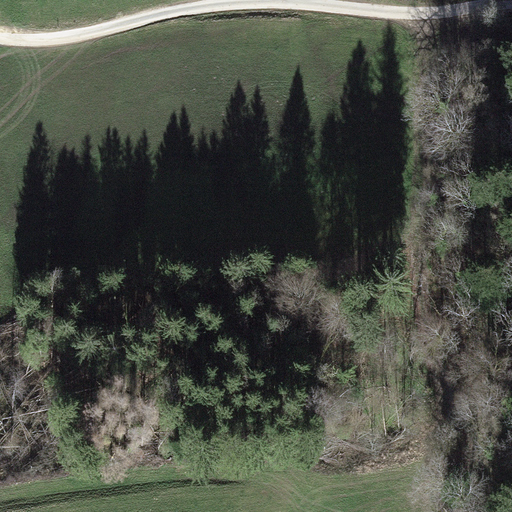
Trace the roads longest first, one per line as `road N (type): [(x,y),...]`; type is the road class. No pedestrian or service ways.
road 1 (unclassified): [(0,35),(74,36),(250,2),(511,3)]
road 2 (track): [(417,6),(426,119),(424,300),(448,407),(426,511)]
